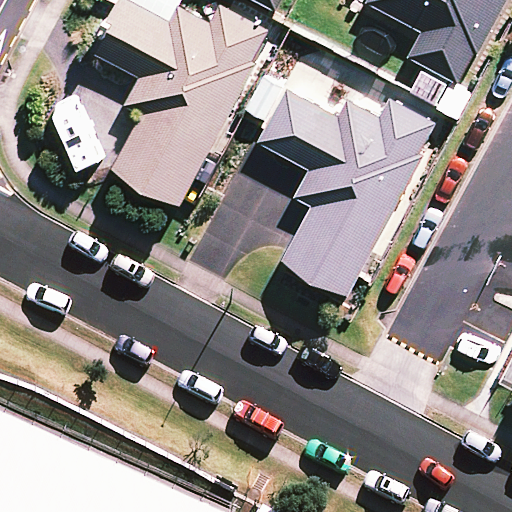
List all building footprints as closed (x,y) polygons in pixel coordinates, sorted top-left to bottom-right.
[(163,0),(161,5),(150,0),(123,0),(99,46),(146,71),(132,97),(149,106),(120,161),(187,196),(276,27),(225,0),(223,0),(215,16),(184,0),(163,0)] [(508,0),(381,0),(429,25),(416,50),(468,77),(508,0)] [(292,74),(271,63),(249,107),(270,118),(292,74)] [(345,110),(293,83),(265,135),(316,162),(303,188),(319,197),(291,252),(354,285),(440,121),(392,95),(385,110),(353,94),(345,110)] [(0,511),(213,511),(0,415),(0,511)]
